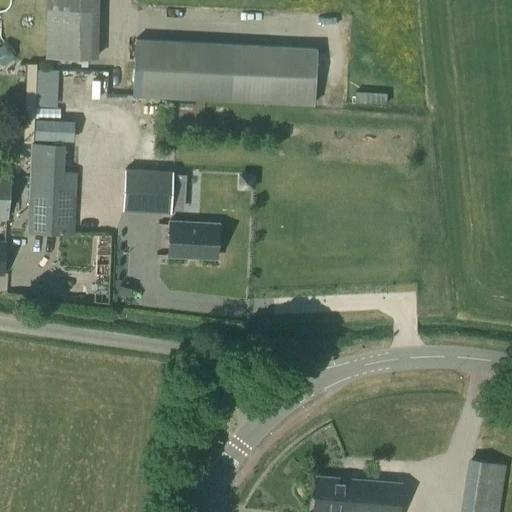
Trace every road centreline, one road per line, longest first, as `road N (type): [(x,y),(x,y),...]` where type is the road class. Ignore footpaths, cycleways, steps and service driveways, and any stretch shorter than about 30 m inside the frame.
road 1 (unclassified): [(262,419),(190,355),(0,324)]
road 2 (tertiary): [(511,365),(441,358),(343,372)]
